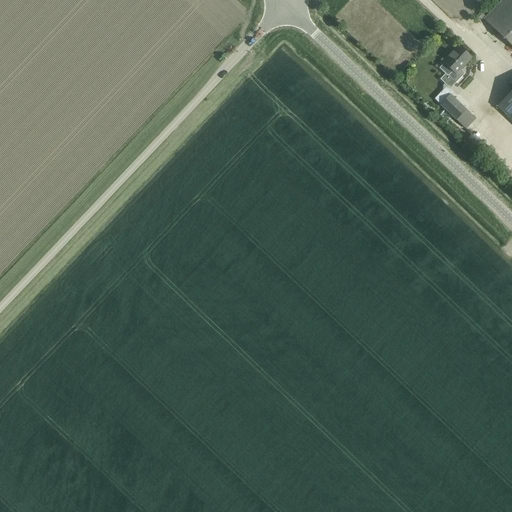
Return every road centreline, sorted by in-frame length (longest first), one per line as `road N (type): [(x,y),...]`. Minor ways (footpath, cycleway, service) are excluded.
road 1 (unclassified): [(0,306),(289,1)]
road 2 (unclassified): [(511,212),(289,1)]
road 3 (unknown): [(416,0),(485,61),(486,120),(511,145)]
